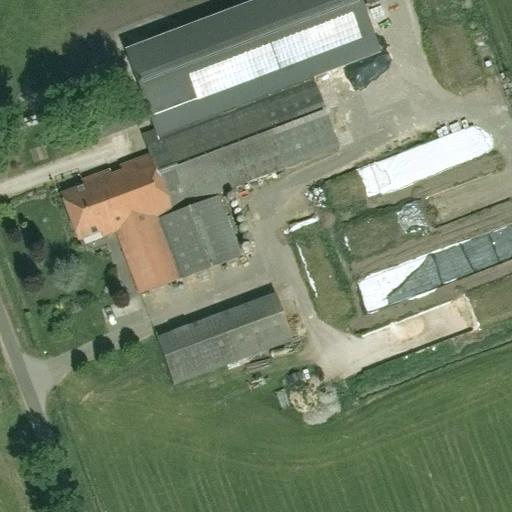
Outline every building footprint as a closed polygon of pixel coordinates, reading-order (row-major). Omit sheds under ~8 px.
[(260,0),(125,51),(155,131),(308,72),(308,73),(377,48),(359,0),(260,0)] [(424,0),(430,13),(456,3),(455,0),(424,0)] [(141,136),(148,154),(118,166),(119,170),(109,174),(108,170),(85,178),(88,185),(58,196),(75,241),(100,232),(101,237),(114,232),(138,294),(239,256),(215,194),(337,148),(308,73),(308,72),(155,131),(154,131),(141,136)] [(143,121),(135,98),(98,112),(106,135),(143,121)] [(428,125),(434,142),(475,129),(470,112),(428,125)] [(0,188),(14,188),(14,166),(0,166),(0,188)] [(301,215),(316,214),(316,203),(301,203),(301,215)] [(275,294),(155,339),(172,384),(292,340),(275,294)] [(479,294),(460,299),(467,328),(487,322),(479,294)] [(146,299),(134,302),(139,320),(151,317),(146,299)] [(112,312),(120,329),(133,323),(126,306),(112,312)]
